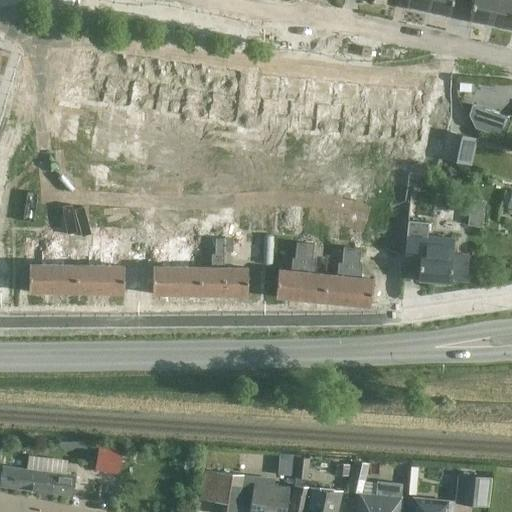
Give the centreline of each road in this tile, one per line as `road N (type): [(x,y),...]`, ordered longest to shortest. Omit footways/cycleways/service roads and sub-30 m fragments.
road 1 (residential): [(0,319),(395,316),(511,299)]
road 2 (primary): [(435,347),(0,359)]
road 3 (residential): [(511,59),(311,14)]
